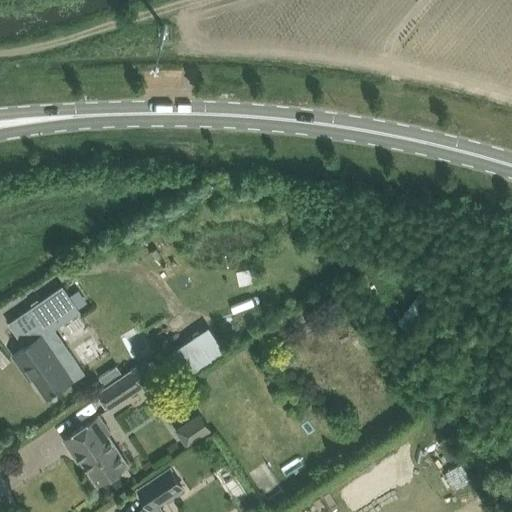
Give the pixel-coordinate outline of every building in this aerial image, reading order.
[(65,345),(55,352),(43,335),(79,310),(63,286),(10,322),(26,345),(14,354),(24,369),(28,367),(48,396),(54,391),(56,392),(60,389),(59,389),(64,384),(73,379),(72,378),(82,371),(65,345)] [(169,341),(158,349),(181,383),(192,375),(169,341)] [(141,359),(157,349),(153,342),(152,343),(137,352),(141,359)] [(109,408),(142,385),(156,375),(146,359),(131,369),(124,374),(116,380),(98,392),(109,408)] [(117,365),(109,370),(116,380),(124,374),(117,365)] [(200,413),(176,430),(188,447),(212,430),(200,413)] [(98,484),(115,473),(128,463),(108,433),(110,431),(99,414),(64,438),(72,451),(75,450),(98,484)] [(165,511),(161,505),(186,487),(173,467),(140,489),(151,506),(141,511),(165,511)] [(248,492),(240,499),(246,508),(255,502),(248,492)]
